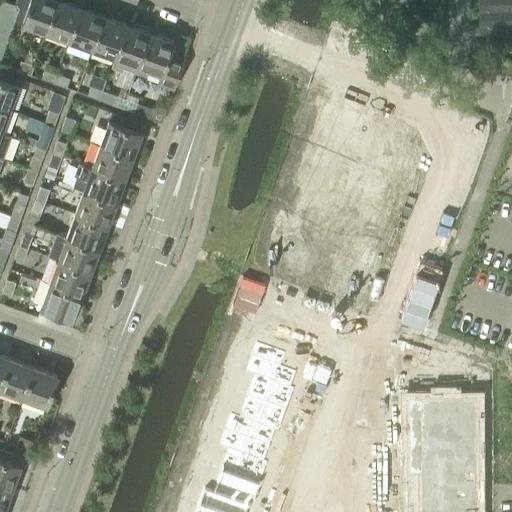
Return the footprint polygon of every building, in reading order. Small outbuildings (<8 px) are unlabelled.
[(18,7),(12,5),(0,0),(0,13),(14,18),(18,7)] [(44,32),(55,0),(13,0),(12,5),(18,7),(14,18),(13,21),(44,32)] [(67,40),(79,8),(56,0),(55,0),(44,32),(67,40)] [(511,0),(485,0),(485,32),(511,31),(511,0)] [(90,49),(102,17),(79,8),(67,40),(90,49)] [(13,21),(14,18),(0,13),(0,25),(10,30),(13,21)] [(113,57),(125,25),(102,17),(90,49),(113,57)] [(0,38),(6,41),(10,30),(0,25),(0,38)] [(135,73),(137,66),(149,34),(125,25),(113,57),(109,68),(121,72),(123,68),(135,73)] [(149,34),(137,66),(135,73),(145,76),(148,70),(160,75),(157,83),(172,89),(183,60),(168,54),(172,42),(149,34)] [(30,75),(34,64),(20,59),(17,70),(30,75)] [(52,82),(55,73),(43,68),(40,78),(52,82)] [(0,107),(7,109),(15,86),(18,79),(0,72),(0,107)] [(66,87),(69,78),(55,73),(52,82),(66,87)] [(98,99),(102,90),(90,85),(86,95),(98,99)] [(102,90),(98,99),(112,104),(115,95),(102,90)] [(145,118),(149,109),(135,104),(132,113),(145,118)] [(43,123),(53,126),(58,112),(49,109),(43,123)] [(65,116),(60,130),(70,133),(75,119),(65,116)] [(329,118),(278,258),(363,289),(414,150),(329,118)] [(98,144),(131,156),(140,133),(107,121),(98,144)] [(49,138),(53,126),(43,123),(39,134),(49,138)] [(0,159),(9,136),(0,133),(0,159)] [(52,154),(61,157),(66,142),(57,140),(52,154)] [(123,180),(131,156),(98,144),(90,167),(123,180)] [(57,169),(61,157),(52,154),(47,165),(57,169)] [(27,170),(36,173),(41,159),(32,155),(27,170)] [(123,180),(90,167),(80,164),(71,187),(82,190),(81,191),(114,203),(123,180)] [(32,184),(36,173),(27,170),(23,182),(32,184)] [(35,200),(44,203),(49,189),(40,186),(35,200)] [(106,226),(114,203),(81,191),(73,214),(106,226)] [(40,214),(44,203),(35,200),(31,212),(40,214)] [(9,217),(19,220),(24,205),(14,202),(9,217)] [(97,249),(106,226),(73,214),(65,237),(97,249)] [(15,231),(19,220),(9,217),(5,228),(15,231)] [(18,247),(27,250),(32,236),(23,232),(18,247)] [(97,249),(65,237),(54,233),(46,257),(56,260),(56,261),(89,273),(97,249)] [(23,261),(27,250),(18,247),(14,257),(23,261)] [(81,296),(89,273),(56,261),(48,284),(81,296)] [(1,292),(10,295),(14,282),(5,279),(1,292)] [(72,319),(81,296),(48,284),(39,307),(72,319)] [(255,341),(243,372),(253,376),(246,395),(286,410),(295,387),(291,386),(297,371),(281,365),(285,352),(255,341)] [(0,355),(0,381),(8,359),(0,355)] [(8,359),(0,381),(0,389),(21,398),(32,367),(8,359)] [(32,367),(21,398),(44,406),(55,376),(32,367)] [(230,412),(223,429),(269,446),(274,431),(278,433),(286,410),(246,395),(239,416),(230,412)] [(475,397),(408,397),(408,472),(419,472),(419,511),(475,511),(475,485),(476,485),(476,483),(477,483),(477,480),(475,480),(475,397)] [(223,429),(217,446),(226,449),(219,469),(260,484),(268,461),(265,460),(269,446),(223,429)] [(15,447),(28,451),(31,442),(18,437),(15,447)] [(0,484),(10,488),(19,465),(15,463),(18,455),(0,448),(0,484)] [(203,485),(197,502),(223,511),(245,511),(248,505),(252,507),(260,484),(219,469),(212,488),(203,485)] [(0,510),(2,511),(10,488),(0,484),(0,510)] [(223,511),(197,502),(193,511),(223,511)]
